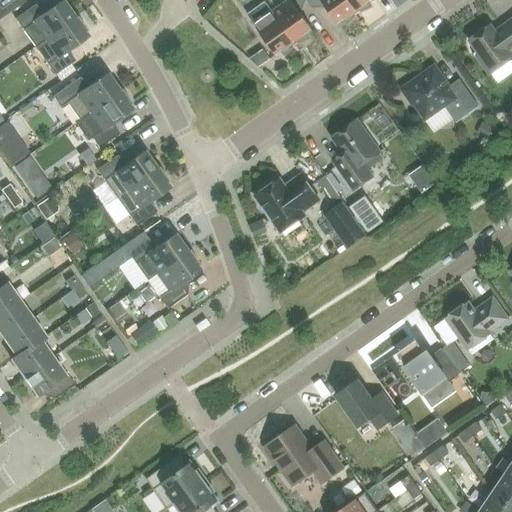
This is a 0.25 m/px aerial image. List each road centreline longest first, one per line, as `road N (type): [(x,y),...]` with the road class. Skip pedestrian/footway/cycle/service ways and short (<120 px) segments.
road 1 (residential): [(270,511),(219,440),(511,230)]
road 2 (residential): [(30,460),(240,310),(197,174)]
road 3 (residential): [(197,174),(442,0)]
road 4 (residential): [(197,174),(155,82),(102,0)]
